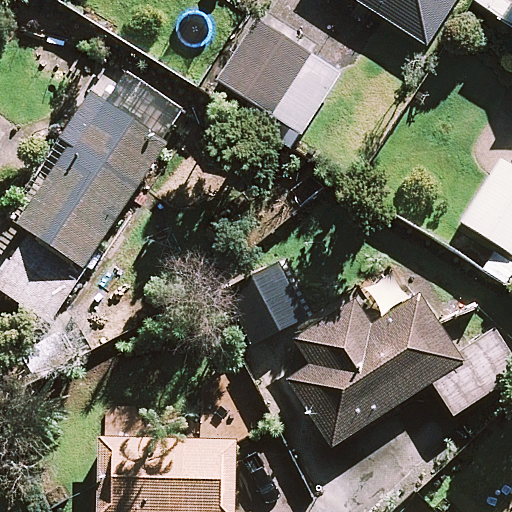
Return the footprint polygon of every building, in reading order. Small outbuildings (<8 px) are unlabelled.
[(352,0),(425,46),(454,0),(352,0)] [(311,57),(257,22),(216,84),(270,119),(311,57)] [(17,227),(30,235),(0,281),(0,294),(50,326),(85,270),(164,144),(88,96),(60,140),(69,145),(17,227)] [(511,255),(511,171),(497,162),(459,223),(511,256),(511,255)] [(445,341),(417,296),(368,327),(350,298),(289,335),(308,366),(285,380),(327,448),(430,384),(449,415),(511,376),(511,354),(488,315),(445,341)] [(225,511),(225,443),(96,443),(96,511),(225,511)]
